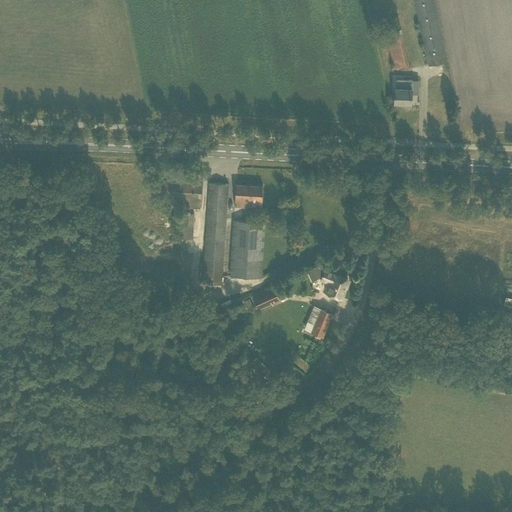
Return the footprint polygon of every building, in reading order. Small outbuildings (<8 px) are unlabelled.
[(414,0),(429,65),(447,62),(434,0),(414,0)] [(410,63),(401,28),(386,31),(394,67),(410,63)] [(404,78),(401,78),(396,78),(395,102),(411,103),(412,79),(404,78)] [(162,179),(161,199),(168,199),(167,205),(201,209),(202,182),(162,179)] [(209,182),(202,283),(222,283),(228,184),(209,182)] [(235,206),(262,207),(263,186),(236,184),(235,206)] [(231,275),(261,277),(265,221),(234,219),(231,275)] [(193,237),(193,229),(180,228),(180,237),(193,237)] [(340,297),(348,279),(325,269),(327,264),(323,263),(307,270),(312,281),(322,276),(321,279),(328,282),(325,290),(340,297)] [(281,300),(274,286),(252,296),(258,310),(281,300)] [(322,336),(332,313),(321,309),(311,331),(322,336)]
